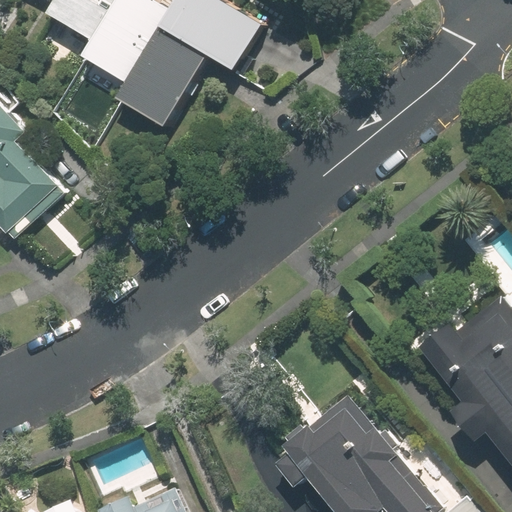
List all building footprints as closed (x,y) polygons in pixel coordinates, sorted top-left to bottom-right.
[(62,0),(54,14),(98,41),(124,0),(62,0)] [(89,57),(134,85),(166,34),(170,26),(180,11),(162,0),(124,0),(98,41),(89,57)] [(170,26),(243,72),(270,28),(224,0),(186,0),(180,11),(170,26)] [(124,99),(171,128),(212,62),(166,34),(134,85),(124,99)] [(0,112),(0,221),(13,235),(68,183),(26,139),(33,132),(7,105),(0,112)] [(495,434),(511,455),(511,308),(500,293),(428,349),(469,401),(457,410),(484,444),(495,434)] [(446,511),(448,510),(353,396),(289,448),(341,511),(381,511),(387,508),(390,511),(446,511)] [(484,511),(471,497),(453,511),(484,511)] [(139,511),(134,499),(105,510),(105,511),(187,511),(181,498),(145,511),(139,511)] [(80,511),(75,499),(47,511),(80,511)]
